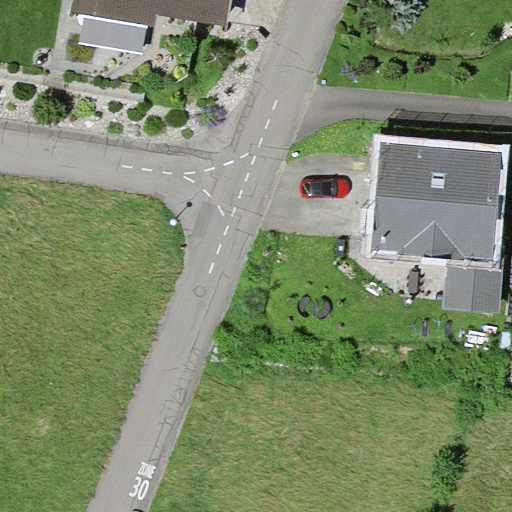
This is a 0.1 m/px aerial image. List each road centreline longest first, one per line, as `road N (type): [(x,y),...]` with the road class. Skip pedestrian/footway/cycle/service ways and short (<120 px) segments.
road 1 (residential): [(117,511),(235,187)]
road 2 (residential): [(0,149),(235,187)]
road 3 (residential): [(235,187),(309,0)]
